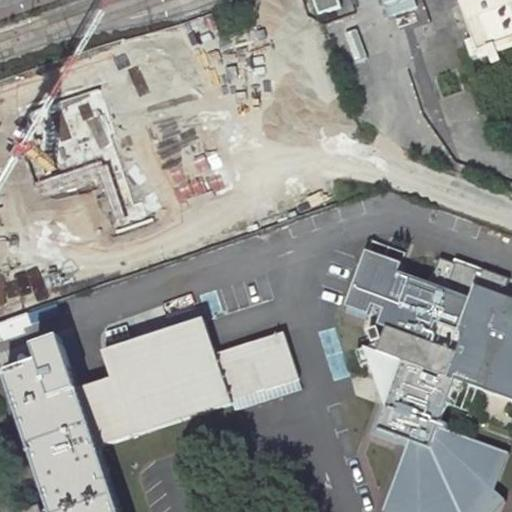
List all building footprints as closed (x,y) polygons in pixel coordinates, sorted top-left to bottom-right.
[(337,0),(313,0),(320,20),(342,12),(337,0)] [(511,0),(448,0),(463,8),(476,46),(481,62),(511,51),(511,0)] [(0,268),(3,267),(226,190),(175,45),(0,105),(0,268)] [(508,90),(498,60),(484,65),(494,95),(508,90)] [(450,283),(456,265),(440,259),(431,285),(455,294),(458,286),(450,283)] [(511,401),(511,300),(504,297),(510,280),(483,270),(482,273),(479,281),(470,278),(473,269),(457,263),(456,265),(450,283),(458,286),(455,294),(431,285),(399,273),(386,311),(394,314),(388,330),(383,344),(386,351),(392,349),(414,357),(411,365),(403,388),(388,407),(383,405),(372,435),(400,445),(402,440),(405,433),(428,441),(444,397),(451,399),(458,381),(479,389),(492,394),(494,387),(501,390),(498,396),(511,401)] [(479,281),(482,273),(473,269),(470,278),(479,281)] [(388,330),(394,314),(386,311),(380,326),(388,330)] [(120,511),(99,449),(234,405),(233,401),(266,390),(267,391),(300,381),(285,334),(218,356),(206,321),(105,354),(114,381),(80,392),(63,341),(36,351),(41,364),(12,375),(6,377),(51,511),(120,511)] [(383,340),(379,328),(370,331),(374,343),(383,340)] [(389,359),(386,351),(383,344),(357,353),(363,369),(389,359)] [(414,357),(392,349),(386,351),(389,359),(391,358),(404,363),(411,365),(414,357)] [(388,407),(403,388),(411,365),(404,363),(388,407)] [(6,377),(12,375),(9,366),(4,368),(6,377)] [(302,390),(300,381),(267,391),(266,390),(233,401),(234,405),(236,412),(302,390)] [(469,416),(479,389),(458,381),(451,399),(448,408),(469,416)] [(498,396),(501,390),(494,387),(492,394),(498,396)] [(440,428),(448,408),(451,399),(444,397),(428,441),(425,448),(432,450),(440,428)] [(511,456),(511,454),(440,428),(432,450),(425,448),(411,443),(384,511),(385,511),(501,511),(510,503),(498,491),(511,456)] [(425,448),(428,441),(405,433),(402,440),(411,443),(425,448)]
